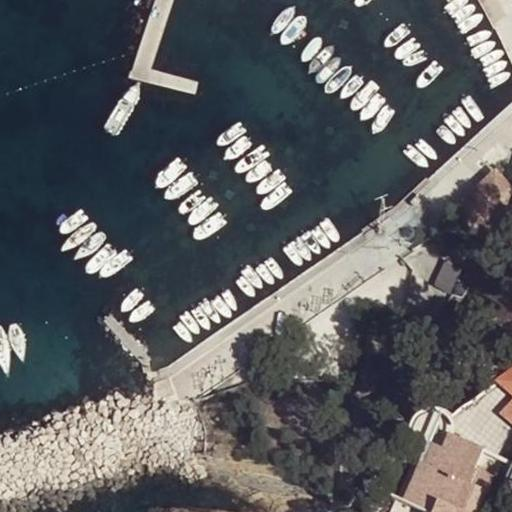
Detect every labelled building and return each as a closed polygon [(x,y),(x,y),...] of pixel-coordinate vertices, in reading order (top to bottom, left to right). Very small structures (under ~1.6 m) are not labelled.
[(495,174),(437,230),(458,236),(480,227),(511,197),(511,190),(509,189),(495,174)] [(417,197),(410,203),(414,206),(420,201),(417,197)] [(435,284),(449,291),(461,267),(446,261),(435,284)] [(511,373),(495,385),(511,398),(511,373)] [(511,402),(499,417),(511,425),(511,402)] [(438,434),(452,440),(454,432),(453,427),(446,419),(440,416),(438,434)] [(480,511),(494,481),(474,473),(477,467),(483,454),(452,440),(438,434),(423,468),(429,471),(416,501),(436,510),(435,511),(480,511)] [(429,471),(423,468),(420,467),(403,505),(418,511),(435,511),(436,510),(416,501),(429,471)] [(474,473),(494,481),(496,476),(477,467),(474,473)]
